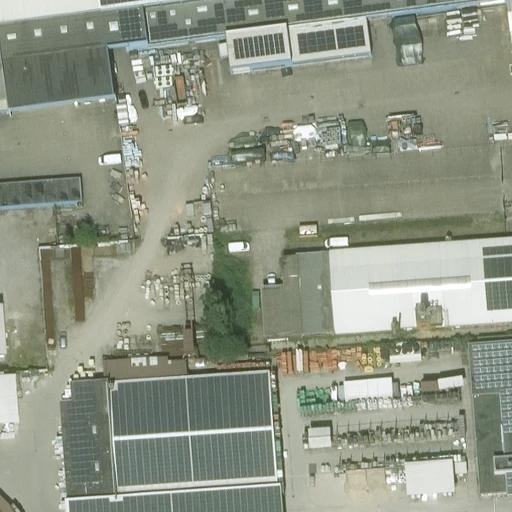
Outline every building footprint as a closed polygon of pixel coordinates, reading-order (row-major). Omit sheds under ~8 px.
[(511,0),(0,0),(0,120),(113,106),(107,53),(226,38),(364,21),(505,3),(511,60),(511,0)] [(364,21),(226,38),(227,47),(217,48),(219,61),(230,59),(232,74),(370,56),(364,21)] [(80,181),(0,184),(0,210),(82,206),(80,181)] [(511,241),(293,259),(295,290),(270,292),(274,341),(511,321),(511,241)] [(511,342),(470,344),(473,399),(506,398),(511,397),(511,342)] [(271,377),(229,380),(238,499),(281,496),(271,377)] [(229,380),(109,388),(117,507),(238,499),(229,380)] [(0,427),(14,427),(11,385),(0,385),(0,427)] [(109,388),(72,390),(81,509),(117,507),(109,388)] [(511,397),(506,398),(509,461),(492,462),(493,481),(510,480),(510,495),(511,494),(511,397)] [(478,496),(510,495),(510,480),(493,481),(492,462),(509,461),(506,398),(473,399),(478,496)] [(282,511),(281,496),(238,499),(117,507),(81,509),(68,510),(68,511),(282,511)]
